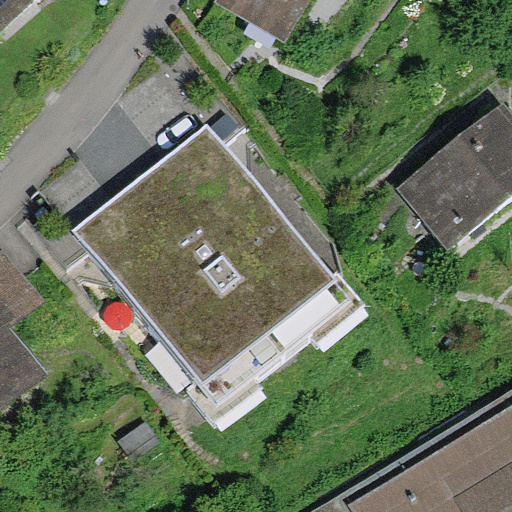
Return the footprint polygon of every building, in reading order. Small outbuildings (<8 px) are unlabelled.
[(0,0),(0,28),(34,0),(0,0)] [(224,0),(219,8),(296,66),(341,0),(224,0)] [(511,206),(511,117),(504,108),(396,193),(448,257),(511,206)] [(339,316),(191,121),(33,240),(180,434),(339,316)] [(0,416),(39,385),(5,343),(40,314),(0,264),(0,416)] [(511,511),(511,416),(349,511),(511,511)]
